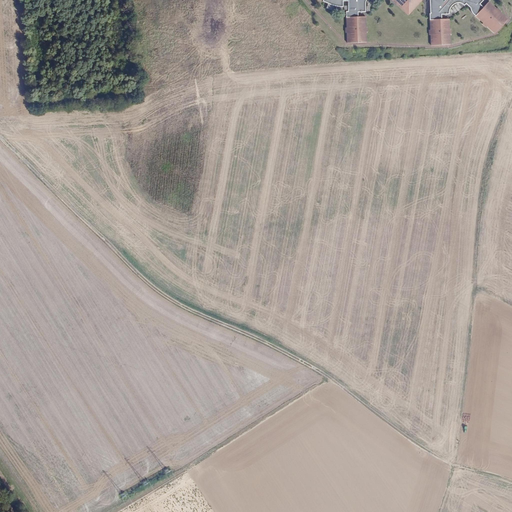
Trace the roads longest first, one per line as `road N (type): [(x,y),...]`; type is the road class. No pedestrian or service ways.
road 1 (track): [(511,484),(452,465),(303,362),(160,294),(0,134)]
road 2 (track): [(476,285),(468,378),(437,511)]
